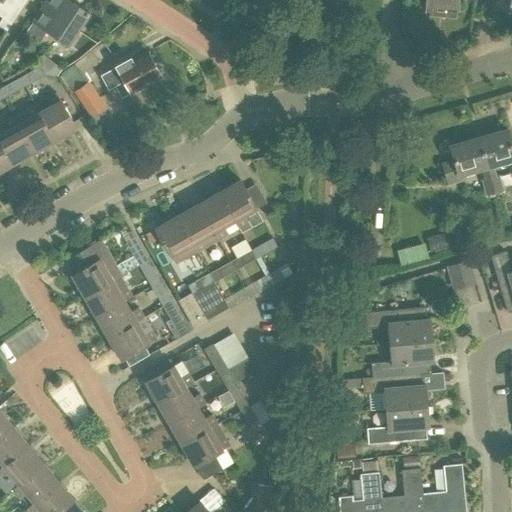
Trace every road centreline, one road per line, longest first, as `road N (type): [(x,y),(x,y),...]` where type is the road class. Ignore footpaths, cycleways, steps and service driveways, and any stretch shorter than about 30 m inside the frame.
road 1 (residential): [(65,346),(23,381),(122,508),(148,488),(97,392)]
road 2 (residential): [(4,243),(243,116)]
road 3 (residential): [(500,511),(477,374),(483,355),(511,339)]
road 4 (residential): [(243,116),(218,55),(138,0)]
road 5 (residential): [(381,98),(289,103),(243,116)]
road 6 (residential): [(511,60),(381,98)]
